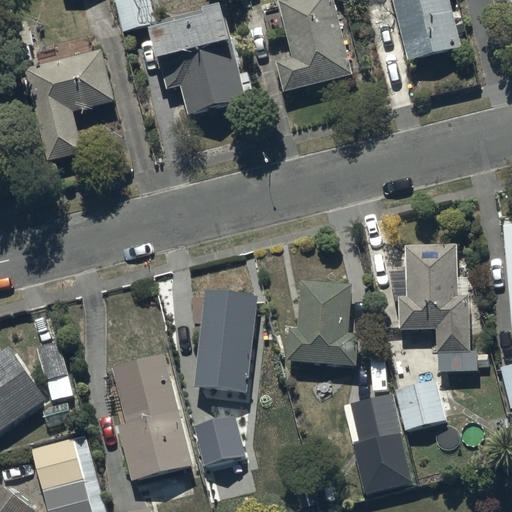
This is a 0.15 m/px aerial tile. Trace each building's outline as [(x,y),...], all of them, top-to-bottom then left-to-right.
[(150,0),(115,0),(123,28),(156,20),(150,0)] [(354,75),(335,0),(281,0),(279,1),(280,2),(264,6),(269,28),(285,23),(294,58),(277,62),(285,93),(354,75)] [(463,45),(451,0),(392,0),(408,59),(463,45)] [(241,71),(223,3),(150,23),(168,88),(181,84),(189,114),(248,98),(245,87),(252,85),(248,69),(241,71)] [(85,152),(75,109),(117,99),(104,49),(25,69),(48,161),(85,152)] [(401,337),(438,337),(438,361),(472,361),(471,305),(459,305),(459,252),(407,253),(408,305),(401,305),(401,337)] [(353,293),(302,290),(300,337),(291,337),(289,370),(358,374),(360,343),(350,342),(353,293)] [(259,304),(208,299),(198,398),(249,403),(259,304)] [(60,349),(38,356),(48,388),(70,381),(60,349)] [(0,363),(0,441),(48,409),(10,356),(0,363)] [(167,364),(114,378),(127,432),(118,434),(132,492),(195,477),(167,364)] [(511,372),(502,374),(511,415),(511,372)] [(397,393),(406,434),(447,424),(438,384),(397,393)] [(415,485),(394,398),(346,409),(367,496),(415,485)] [(237,415),(194,426),(206,469),(249,458),(237,415)] [(32,454),(33,458),(48,511),(105,511),(85,439),(32,454)] [(0,511),(26,511),(0,492),(0,511)]
